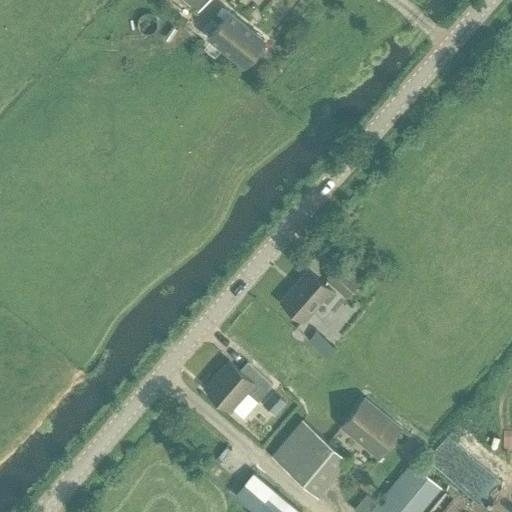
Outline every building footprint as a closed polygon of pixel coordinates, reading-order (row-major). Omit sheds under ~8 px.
[(188,0),(199,8),(205,0),(188,0)] [(229,10),(209,35),(244,63),(264,38),(229,10)] [(345,293),(358,278),(340,263),(328,278),(345,293)] [(308,270),(281,301),(303,320),(321,299),(327,304),(336,293),(308,270)] [(244,373),(228,359),(204,385),(229,407),(246,389),(257,399),(272,382),(251,364),(244,373)] [(274,390),(266,399),(278,411),(286,401),(274,390)] [(378,454),(401,426),(366,397),(343,424),(378,454)] [(302,418),(271,453),(317,494),(349,457),(302,418)] [(471,511),(472,511),(412,461),(377,503),(366,493),(354,508),(358,511),(471,511)] [(266,511),(298,511),(300,510),(256,470),(240,488),(266,511)]
